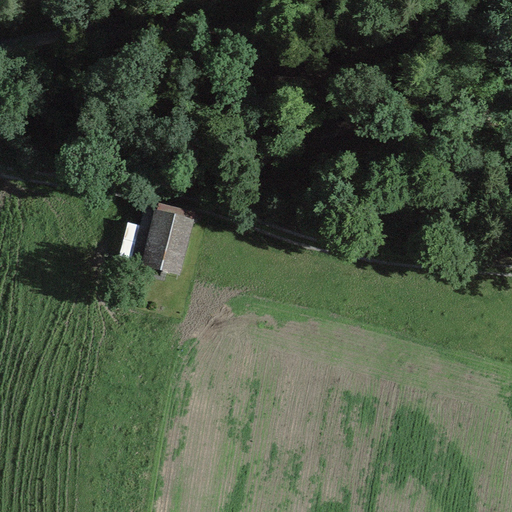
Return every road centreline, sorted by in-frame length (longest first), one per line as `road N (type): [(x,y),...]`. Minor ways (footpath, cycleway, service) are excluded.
road 1 (track): [(326,0),(259,24),(0,43)]
road 2 (track): [(0,178),(190,206)]
